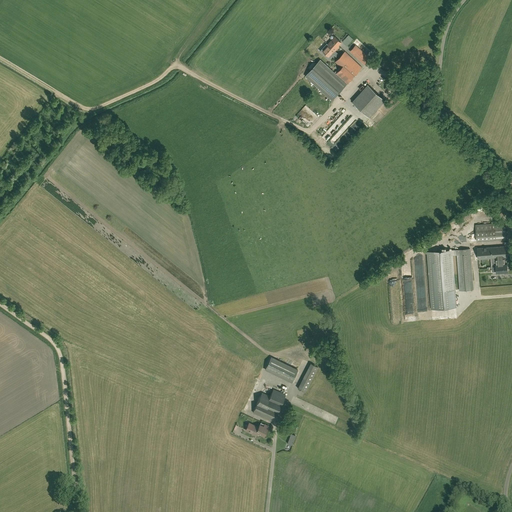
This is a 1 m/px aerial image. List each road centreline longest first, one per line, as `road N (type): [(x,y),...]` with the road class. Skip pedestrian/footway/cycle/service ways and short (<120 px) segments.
road 1 (track): [(76,511),(59,353),(0,304)]
road 2 (unclassified): [(511,186),(439,116),(441,53),(464,0)]
